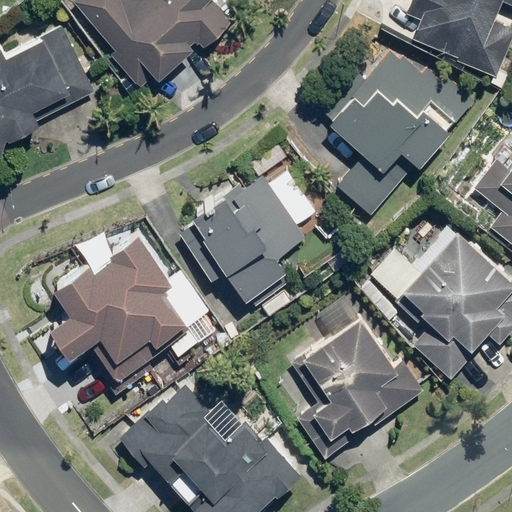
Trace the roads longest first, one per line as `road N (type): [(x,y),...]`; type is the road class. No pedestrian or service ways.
road 1 (residential): [(320,0),(250,90),(173,136),(0,212)]
road 2 (tertiary): [(396,511),(511,431)]
road 3 (residential): [(77,511),(0,403)]
